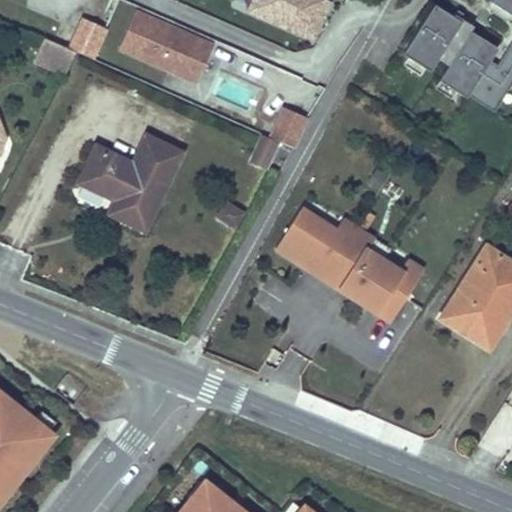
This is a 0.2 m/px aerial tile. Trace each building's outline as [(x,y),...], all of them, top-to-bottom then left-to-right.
[(252,0),(249,7),(313,39),(331,0),(252,0)] [(511,0),(489,0),(489,2),(511,16),(511,0)] [(458,24),(460,22),(433,4),(401,54),(428,71),(437,58),(458,24)] [(213,41),(138,8),(121,47),(196,81),(213,41)] [(107,28),(82,15),(68,42),(93,55),(107,28)] [(458,24),(437,58),(447,65),(469,31),(458,24)] [(511,38),(496,65),(489,60),(496,47),(469,31),(447,65),(437,80),(465,97),(467,95),(493,111),(511,80),(511,38)] [(73,49),(47,38),(45,38),(35,60),(63,72),(73,49)] [(285,104),(271,132),(293,144),(308,116),(285,104)] [(278,140),(263,133),(261,138),(276,144),(278,140)] [(96,145),(79,179),(116,197),(109,211),(145,227),(181,151),(146,134),(132,162),(96,145)] [(266,168),(276,144),(261,138),(251,161),(266,168)] [(368,189),(359,206),(383,219),(392,202),(368,189)] [(459,216),(464,202),(439,195),(435,209),(459,216)] [(235,226),(243,213),(226,203),(218,216),(235,226)] [(300,209),(275,248),(390,321),(422,270),(406,260),(399,271),(366,250),(373,240),(341,220),(334,231),(300,209)] [(511,263),(486,247),(441,318),(489,348),(511,310),(511,263)] [(0,502),(53,436),(48,431),(34,420),(0,392),(0,502)] [(500,421),(511,426),(511,406),(507,405),(500,421)] [(54,425),(39,413),(34,420),(48,431),(54,425)] [(204,481),(192,497),(198,502),(211,486),(204,481)] [(243,511),(211,486),(198,502),(192,497),(179,511),(243,511)] [(298,511),(301,509),(290,500),(280,511),(298,511)]
